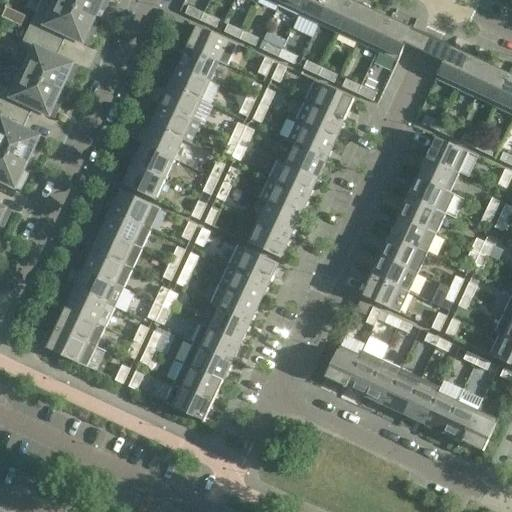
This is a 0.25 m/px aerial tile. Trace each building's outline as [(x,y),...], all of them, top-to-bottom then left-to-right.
[(90,28),(96,17),(60,1),(58,0),(42,0),(29,30),(56,43),(56,42),(55,41),(59,33),(60,33),(83,43),(84,42),(88,44),(94,30),(90,28)] [(58,0),(60,1),(96,17),(100,7),(104,9),(108,0),(58,0)] [(299,16),(306,0),(282,0),(279,7),(299,16)] [(318,25),(330,0),(306,0),(299,16),(318,25)] [(338,35),(353,3),(347,0),(330,0),(318,25),(338,35)] [(358,44),(373,12),(353,3),(338,35),(358,44)] [(201,22),(204,14),(189,7),(185,15),(201,22)] [(377,53),(392,21),(373,12),(358,44),(377,53)] [(220,21),(204,14),(201,22),(216,29),(220,21)] [(432,39),(392,21),(377,53),(398,63),(406,45),(425,54),(432,39)] [(228,25),(225,33),(240,40),(244,32),(228,25)] [(238,45),(198,27),(188,47),(227,65),(238,45)] [(55,44),(56,43),(29,30),(20,49),(32,54),(24,72),(62,90),(66,79),(70,81),(77,67),(73,65),(73,64),(51,54),(51,53),(50,52),(54,44),(55,44)] [(259,39),(244,32),(240,40),(255,47),(259,39)] [(456,90),(471,58),(451,48),(432,39),(425,54),(444,63),(436,80),(456,90)] [(277,57),(281,49),(267,43),(264,51),(277,57)] [(227,66),(227,65),(188,47),(179,66),(211,81),(220,63),(227,66)] [(298,57),(281,49),(277,57),(294,65),(298,57)] [(258,74),(266,77),(273,62),(265,58),(258,74)] [(476,99),(491,67),(471,58),(456,90),(476,99)] [(317,76),(321,68),(307,61),(303,69),(317,76)] [(279,65),(272,80),(280,84),(287,68),(279,65)] [(202,101),(211,81),(179,66),(170,86),(202,101)] [(496,108),(510,76),(491,67),(476,99),(496,108)] [(338,76),(321,68),(317,76),(334,84),(338,76)] [(57,101),(62,90),(24,72),(15,90),(3,85),(0,91),(0,105),(22,115),(22,114),(21,114),(25,105),(26,106),(27,105),(50,116),(50,115),(54,116),(61,102),(57,101)] [(511,115),(511,76),(510,76),(496,108),(511,115)] [(346,80),(343,88),(358,95),(362,87),(346,80)] [(313,106),(314,105),(346,120),(355,100),(323,85),(315,82),(305,102),(313,106)] [(254,83),(247,98),(255,102),(262,87),(254,83)] [(193,121),(202,101),(170,86),(161,106),(193,121)] [(377,94),(362,87),(358,95),(373,102),(377,94)] [(267,90),(261,104),(269,108),(275,93),(267,90)] [(248,118),(255,102),(247,98),(240,114),(248,118)] [(336,140),(346,120),(314,105),(313,106),(305,102),(296,122),(304,125),(305,125),(336,140)] [(261,124),(269,108),(261,104),(253,120),(261,124)] [(21,117),(22,115),(0,105),(0,149),(28,162),(33,152),(37,154),(43,140),(39,138),(40,137),(17,126),(17,125),(16,125),(20,116),(21,117)] [(201,124),(193,121),(161,106),(152,125),(184,140),(192,144),(201,124)] [(437,131),(441,124),(426,116),(422,124),(437,131)] [(327,159),(336,140),(305,125),(304,125),(296,122),(287,141),(295,145),(295,144),(327,159)] [(240,142),(247,128),(238,124),(231,138),(240,142)] [(456,131),(441,124),(437,131),(452,139),(456,131)] [(174,160),(184,140),(152,125),(142,145),(174,160)] [(254,131),(247,128),(240,142),(248,146),(254,131)] [(476,150),(480,142),(465,135),(461,143),(476,150)] [(232,158),(240,142),(231,138),(224,154),(232,158)] [(469,153),(437,138),(428,158),(455,171),(455,172),(459,174),(469,153)] [(240,162),(248,146),(240,142),(232,158),(240,162)] [(495,149),(480,142),(476,150),(492,157),(495,149)] [(318,179),(327,159),(295,144),(295,145),(286,164),(318,179)] [(165,179),(174,160),(142,145),(134,165),(165,179)] [(23,173),(28,162),(0,149),(0,180),(16,188),(16,187),(20,189),(27,175),(23,173)] [(511,156),(504,153),(500,161),(511,166),(511,156)] [(455,171),(428,158),(419,178),(433,185),(451,193),(459,174),(455,172),(455,171)] [(318,179),(286,164),(278,160),(269,180),(309,198),(318,179)] [(217,162),(210,177),(218,181),(225,165),(217,162)] [(156,200),(165,179),(134,165),(124,185),(156,200)] [(231,168),(224,183),(232,187),(239,172),(231,168)] [(511,177),(511,173),(506,170),(499,185),(507,189),(511,177)] [(211,196),(218,181),(210,177),(203,192),(211,196)] [(450,193),(451,193),(433,185),(419,178),(410,197),(428,206),(446,214),(455,195),(450,193)] [(300,218),(309,198),(269,180),(260,200),(268,204),(300,218)] [(225,202),(232,187),(224,183),(217,198),(225,202)] [(121,191),(112,211),(152,230),(161,209),(121,191)] [(437,234),(446,214),(428,206),(410,197),(401,217),(437,234)] [(495,213),(500,202),(492,199),(487,210),(495,213)] [(199,202),(192,217),(200,221),(207,205),(199,202)] [(291,238),(300,218),(268,204),(259,223),(291,238)] [(511,212),(511,207),(506,205),(501,216),(509,220),(511,212)] [(0,225),(3,226),(9,212),(5,211),(6,209),(0,206),(0,225)] [(205,223),(213,227),(220,212),(212,208),(205,223)] [(490,226),(495,213),(487,210),(482,222),(490,226)] [(152,230),(112,211),(103,230),(132,245),(135,246),(143,250),(152,230)] [(503,232),(509,220),(501,216),(495,228),(503,232)] [(437,234),(401,217),(391,237),(428,254),(437,234)] [(182,238),(190,241),(197,226),(189,222),(182,238)] [(281,259),(291,238),(259,223),(249,244),(281,259)] [(203,229),(196,244),(204,248),(211,232),(203,229)] [(135,246),(132,245),(103,230),(93,251),(115,261),(125,265),(135,246)] [(428,254),(391,237),(382,256),(419,273),(428,254)] [(477,239),(472,250),(480,254),(485,243),(477,239)] [(493,247),(485,243),(480,254),(488,258),(493,247)] [(178,247),(171,262),(179,266),(186,251),(178,247)] [(269,284),(279,264),(247,249),(237,269),(269,284)] [(474,266),(480,254),(472,250),(466,262),(474,266)] [(133,269),(125,265),(115,261),(93,251),(84,270),(116,285),(124,289),(133,269)] [(191,254),(184,269),(192,272),(199,257),(191,254)] [(482,270),(487,258),(488,258),(480,254),(474,266),(482,270)] [(409,293),(419,273),(382,256),(373,276),(409,293)] [(171,282),(179,266),(171,262),(163,278),(171,282)] [(269,284),(237,269),(229,266),(220,285),(260,304),(269,284)] [(185,288),(192,272),(184,269),(177,284),(185,288)] [(107,305),(116,285),(84,270),(75,290),(107,305)] [(400,314),(409,293),(373,276),(363,297),(400,314)] [(459,292),(464,281),(456,277),(451,288),(459,292)] [(477,287),(469,283),(464,295),(472,298),(477,287)] [(251,324),(260,304),(220,285),(211,305),(219,309),(251,324)] [(163,307),(170,291),(162,288),(155,303),(163,307)] [(453,304),(459,292),(451,288),(445,300),(453,304)] [(98,324),(107,305),(75,290),(66,309),(98,324)] [(178,295),(170,291),(163,307),(171,311),(178,295)] [(467,310),(472,298),(464,295),(459,307),(467,310)] [(361,302),(357,311),(365,315),(370,306),(361,302)] [(156,322),(163,307),(155,303),(148,318),(156,322)] [(164,326),(171,311),(163,307),(156,322),(164,326)] [(381,312),(373,308),(366,323),(374,327),(381,312)] [(98,324),(66,309),(57,329),(97,348),(106,328),(98,324)] [(242,343),(251,324),(219,309),(210,328),(202,324),(202,325),(242,343)] [(511,316),(504,313),(495,333),(500,335),(500,334),(505,336),(505,338),(511,341),(511,316)] [(439,314),(432,329),(440,332),(447,317),(439,314)] [(398,329),(401,321),(389,315),(385,323),(398,329)] [(445,335),(453,339),(460,323),(452,320),(445,335)] [(413,326),(401,321),(398,329),(409,334),(413,326)] [(232,363),(242,343),(202,325),(192,345),(232,363)] [(141,326),(134,341),(142,344),(149,329),(141,326)] [(97,348),(57,329),(47,349),(87,368),(88,367),(96,371),(105,351),(97,348)] [(155,332),(148,347),(156,351),(163,336),(155,332)] [(500,335),(495,333),(499,335),(490,356),(511,366),(511,341),(505,338),(505,336),(500,334),(500,335)] [(437,347),(440,339),(428,334),(425,342),(437,347)] [(452,345),(440,339),(437,347),(448,353),(452,345)] [(135,360),(142,344),(134,341),(127,356),(135,360)] [(223,382),(232,363),(192,345),(184,364),(223,382)] [(360,362),(361,356),(340,346),(325,378),(346,388),(358,362),(360,362)] [(148,366),(156,351),(148,347),(140,363),(148,366)] [(376,376),(383,361),(363,352),(361,356),(360,362),(358,362),(346,388),(366,397),(376,376)] [(476,366),(480,358),(467,352),(464,360),(476,366)] [(491,363),(480,358),(476,366),(487,371),(491,363)] [(385,406),(402,370),(383,361),(376,376),(366,397),(385,406)] [(214,402),(223,382),(184,364),(174,384),(214,402)] [(122,366),(115,381),(123,385),(130,370),(122,366)] [(511,372),(504,369),(500,377),(511,382),(511,372)] [(416,390),(422,379),(402,370),(385,406),(405,415),(416,390)] [(129,387),(137,391),(144,376),(136,372),(129,387)] [(425,424),(439,393),(441,388),(422,379),(416,390),(405,415),(425,424)] [(205,423),(214,402),(174,384),(165,404),(205,423)] [(444,433),(459,402),(439,393),(425,424),(444,433)] [(479,411),(459,402),(444,433),(464,443),(476,417),(475,416),(477,410),(479,411)] [(484,452),(499,420),(479,411),(477,410),(475,416),(476,417),(464,443),(484,452)]
